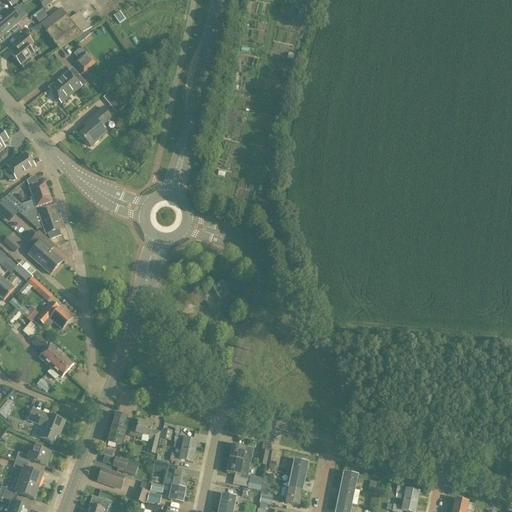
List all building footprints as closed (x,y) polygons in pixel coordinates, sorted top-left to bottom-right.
[(43,9),(57,0),(39,0),(38,1),(43,9)] [(69,21),(60,9),(62,8),(58,3),(55,6),(54,5),(44,13),(47,17),(47,18),(47,19),(39,25),(45,33),(58,50),(75,40),(88,31),(91,29),(95,26),(91,22),(88,24),(83,18),(89,13),(87,12),(86,13),(85,12),(81,16),(79,13),(69,21)] [(0,18),(9,11),(6,7),(3,9),(0,6),(0,5),(0,18)] [(10,10),(9,11),(0,18),(0,36),(2,37),(17,24),(13,20),(16,17),(10,10)] [(121,24),(127,21),(122,12),(116,16),(121,24)] [(25,35),(12,46),(16,50),(11,55),(20,67),(34,55),(26,46),(31,42),(25,35)] [(73,64),(83,75),(95,64),(85,53),(80,48),(73,55),(77,60),(73,64)] [(147,62),(143,55),(142,55),(134,60),(139,66),(141,65),(142,66),(147,62)] [(76,77),(73,80),(67,73),(47,90),(59,105),(83,85),(76,77)] [(125,106),(120,100),(109,110),(114,116),(125,106)] [(103,109),(102,110),(82,127),(85,130),(79,136),(82,140),(90,149),(106,136),(100,129),(112,119),(103,109)] [(25,155),(13,163),(12,162),(6,167),(4,169),(3,173),(9,182),(13,182),(15,181),(22,176),(23,177),(34,169),(25,155)] [(29,190),(33,201),(21,205),(9,195),(3,201),(21,217),(36,211),(39,218),(40,217),(36,209),(51,203),(44,184),(29,190)] [(0,205),(0,215),(3,218),(11,208),(3,202),(0,205)] [(53,212),(40,217),(39,218),(36,211),(21,217),(36,230),(40,229),(41,234),(44,233),(45,236),(47,236),(49,241),(60,237),(58,232),(60,231),(53,212)] [(56,270),(62,262),(47,249),(50,245),(39,234),(30,243),(35,248),(33,250),(56,270)] [(20,248),(8,238),(3,244),(15,254),(20,248)] [(56,270),(33,250),(27,257),(50,277),(56,270)] [(16,267),(7,259),(4,263),(13,271),(19,265),(18,265),(16,267)] [(19,265),(13,271),(27,283),(32,277),(25,271),(19,265)] [(32,278),(32,277),(27,283),(26,284),(47,303),(52,297),(32,278)] [(222,281),(211,288),(220,302),(230,296),(222,281)] [(3,283),(0,286),(0,300),(2,303),(13,291),(3,283)] [(59,311),(51,303),(37,320),(47,329),(52,324),(61,331),(71,321),(59,310),(59,311)] [(28,312),(23,317),(31,324),(38,315),(34,311),(30,309),(28,312)] [(24,332),(33,340),(41,331),(32,323),(24,332)] [(62,356),(49,345),(39,335),(31,344),(42,354),(38,359),(50,369),(62,356)] [(50,369),(50,370),(47,374),(55,381),(59,377),(61,379),(73,366),(62,356),(50,369)] [(43,379),(37,386),(47,394),(52,387),(43,379)] [(60,433),(63,424),(48,417),(47,418),(32,412),(28,422),(43,428),(39,439),(52,444),(56,432),(60,433)] [(116,414),(115,416),(108,443),(121,446),(126,430),(130,431),(131,431),(133,424),(125,422),(126,419),(125,419),(126,416),(116,414)] [(141,440),(142,436),(149,438),(152,426),(138,423),(137,426),(133,424),(131,431),(130,431),(129,437),(141,440)] [(172,432),(161,430),(159,440),(170,442),(172,432)] [(197,443),(183,440),(184,438),(175,436),(174,443),(182,445),(181,451),(194,454),(197,443)] [(154,455),(158,440),(149,438),(148,441),(150,441),(147,453),(154,455)] [(266,467),(270,445),(263,443),(261,451),(260,451),(258,465),(266,467)] [(31,448),(28,458),(18,454),(15,462),(28,467),(30,461),(45,467),(50,455),(40,452),(42,447),(35,444),(33,449),(31,448)] [(231,446),(228,460),(250,464),(253,451),(231,446)] [(181,451),(179,457),(171,455),(170,462),(178,464),(179,461),(192,464),(194,454),(181,451)] [(114,459),(104,456),(102,464),(112,467),(112,468),(125,471),(128,459),(120,457),(119,459),(115,458),(114,459)] [(250,464),(228,460),(226,474),(239,477),(238,480),(246,481),(250,464)] [(28,467),(15,462),(12,470),(22,473),(19,482),(37,489),(42,477),(26,471),(28,467)] [(302,473),(304,464),(291,462),(289,471),(302,473)] [(153,470),(166,473),(168,466),(155,463),(153,470)] [(366,472),(353,469),(347,494),(361,497),(366,472)] [(125,478),(102,470),(97,482),(120,491),(125,478)] [(144,504),(148,492),(146,492),(152,473),(144,471),(140,490),(136,489),(133,501),(144,504)] [(300,483),(302,473),(289,471),(287,480),(300,483)] [(379,475),(366,472),(361,497),(374,500),(379,475)] [(171,487),(185,490),(188,476),(174,473),(171,487)] [(262,478),(250,476),(248,489),(260,492),(262,478)] [(0,490),(0,494),(16,500),(17,496),(33,501),(37,489),(19,482),(15,480),(12,487),(11,487),(10,490),(5,488),(5,489),(1,488),(0,490)] [(298,492),(300,483),(287,480),(285,489),(298,492)] [(163,487),(151,484),(150,492),(162,495),(163,487)] [(417,503),(420,490),(394,485),(392,498),(417,503)] [(185,490),(171,487),(168,501),(182,504),(185,490)] [(296,501),(298,492),(285,489),(284,498),(296,501)] [(235,504),(237,495),(224,492),(222,501),(235,504)] [(29,511),(30,511),(14,505),(16,500),(0,494),(0,499),(1,500),(0,502),(0,503),(4,505),(1,511),(29,511)] [(161,496),(148,494),(147,502),(159,505),(161,496)] [(108,511),(111,504),(92,498),(87,511),(108,511)] [(393,511),(415,511),(417,503),(392,498),(389,511),(393,511)] [(228,511),(233,511),(235,504),(222,501),(220,510),(228,511)] [(454,501),(451,511),(465,511),(467,504),(454,501)]
